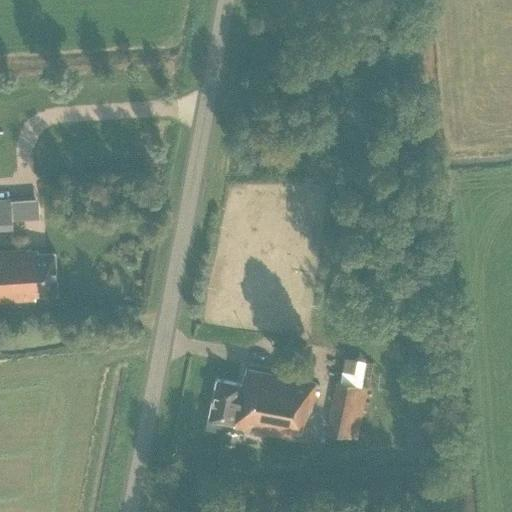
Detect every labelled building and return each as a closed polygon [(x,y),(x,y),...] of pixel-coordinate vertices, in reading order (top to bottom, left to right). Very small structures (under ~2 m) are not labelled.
[(0,228),(11,228),(11,197),(0,196),(0,228)] [(28,250),(28,248),(0,249),(0,300),(36,298),(35,294),(58,293),(55,251),(38,252),(38,249),(28,250)] [(307,428),(317,382),(246,367),(243,383),(217,378),(209,417),(234,422),(234,424),(305,439),(306,433),(310,434),(311,429),(307,428)] [(368,386),(357,384),(338,380),(327,431),(357,437),(368,386)] [(234,443),(237,433),(228,431),(226,442),(234,443)]
